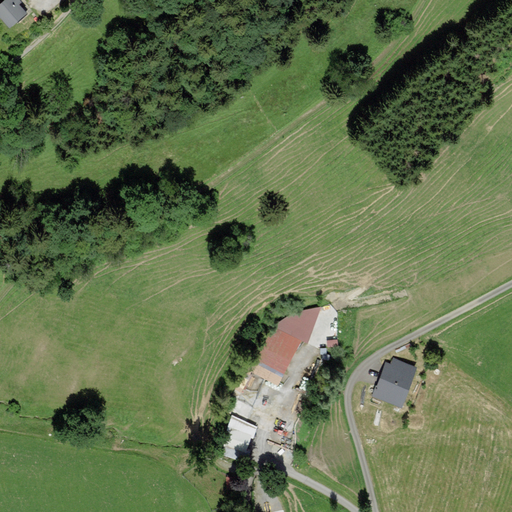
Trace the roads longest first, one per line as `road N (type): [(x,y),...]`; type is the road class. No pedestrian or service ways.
road 1 (track): [(422,0),(390,48),(214,183),(87,236),(24,271),(0,295)]
road 2 (unclassified): [(374,511),(349,411),(355,375),(380,353),(511,283)]
